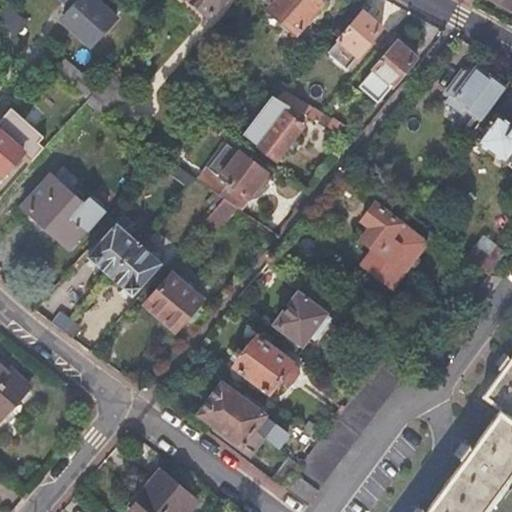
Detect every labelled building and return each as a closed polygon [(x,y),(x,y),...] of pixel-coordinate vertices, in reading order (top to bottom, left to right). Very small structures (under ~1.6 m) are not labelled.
[(62,0),(72,8),(63,20),(92,44),(115,17),(94,0),(62,0)] [(190,0),(207,15),(220,0),(190,0)] [(263,0),(271,7),(269,10),(295,32),(322,3),(319,0),(263,0)] [(511,0),(492,0),(511,10),(511,0)] [(354,7),(332,33),(339,39),(327,53),(346,70),(381,28),(362,12),(361,13),(354,7)] [(380,56),(383,59),(360,87),(379,103),(417,58),(397,41),(389,51),(386,49),(380,56)] [(62,57),(51,69),(85,98),(96,86),(79,71),(65,60),(62,57)] [(474,69),(462,70),(445,94),(449,97),(445,102),(462,115),(466,109),(481,120),(505,87),(489,75),(486,78),(474,69)] [(103,77),(96,86),(85,98),(84,99),(99,113),(123,85),(108,72),(103,77)] [(277,99),(272,97),(243,134),(276,160),(303,126),(288,114),(292,108),(277,99)] [(42,135),(9,107),(0,116),(0,172),(20,151),(31,161),(43,147),(36,141),(42,135)] [(494,113),(473,141),(511,169),(511,117),(508,123),(494,113)] [(237,156),(225,147),(199,182),(224,198),(235,206),(238,208),(266,172),(240,152),(237,156)] [(51,175),(22,207),(68,247),(84,228),(71,216),(82,203),(51,175)] [(418,205),(407,197),(400,207),(411,215),(418,205)] [(235,206),(224,198),(204,221),(215,230),(235,206)] [(369,227),(360,240),(372,249),(361,264),(392,287),(426,241),(424,240),(375,203),(361,221),(369,227)] [(139,243),(116,224),(87,257),(110,276),(139,243)] [(161,262),(139,243),(110,276),(132,296),(161,262)] [(450,245),(441,257),(462,272),(471,260),(450,245)] [(203,300),(172,273),(146,303),(177,330),(203,300)] [(330,316),(297,292),(275,322),(304,343),(314,329),(319,332),(330,316)] [(301,369),(258,336),(235,366),(268,392),(279,379),(288,386),(301,369)] [(386,351),(351,398),(318,442),(300,467),(284,489),(307,507),(409,368),(386,351)] [(511,355),(482,396),(499,409),(424,511),(485,511),(511,476),(511,355)] [(0,420),(0,421),(30,384),(11,367),(8,371),(0,364),(0,420)] [(222,383),(211,399),(251,429),(263,414),(222,383)] [(211,399),(200,413),(240,444),(251,429),(211,399)] [(185,511),(199,495),(164,468),(131,508),(136,511),(185,511)]
